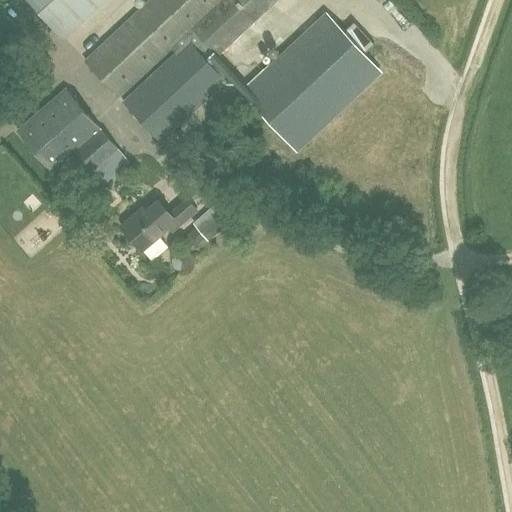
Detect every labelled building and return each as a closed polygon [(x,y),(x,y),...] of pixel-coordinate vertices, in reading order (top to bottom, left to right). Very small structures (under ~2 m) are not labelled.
[(123,101),(160,142),(226,81),(202,55),(210,48),(217,55),(276,0),(149,0),(85,60),(118,96),(171,48),(176,52),(123,101)] [(296,153),(382,73),(325,11),(239,91),(296,153)] [(72,153),(100,186),(128,162),(66,89),(18,130),(51,170),(72,153)] [(139,211),(121,226),(141,250),(169,228),(172,232),(196,211),(187,200),(170,214),(159,200),(142,214),(139,211)] [(197,245),(205,238),(208,241),(230,223),(215,204),(192,223),(196,227),(187,234),(186,239),(191,245),(197,245)]
